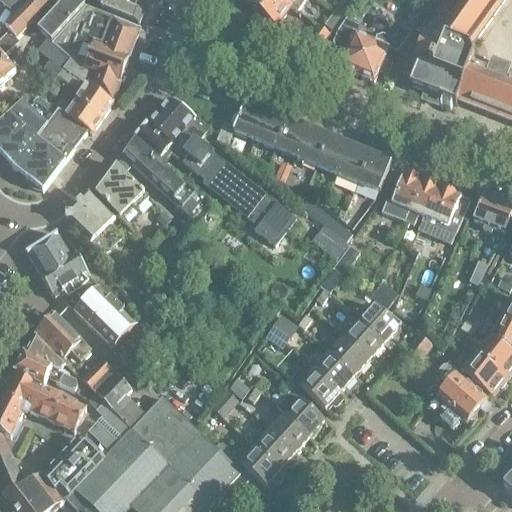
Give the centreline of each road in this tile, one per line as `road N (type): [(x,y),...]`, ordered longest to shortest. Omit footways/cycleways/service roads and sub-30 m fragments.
road 1 (residential): [(511,167),(187,40)]
road 2 (residential): [(2,221),(61,202),(151,105),(187,40)]
